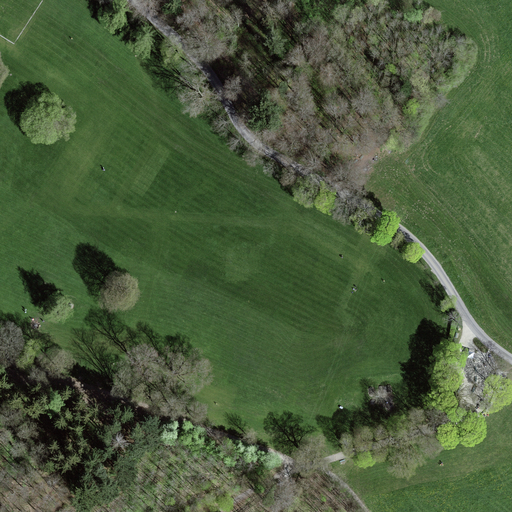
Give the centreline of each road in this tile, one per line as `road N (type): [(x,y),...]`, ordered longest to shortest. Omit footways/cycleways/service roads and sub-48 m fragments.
road 1 (unclassified): [(511,359),(471,326),(441,273),(390,221),(259,148),(208,71),(130,0)]
road 2 (track): [(471,326),(465,399),(452,421),(320,461)]
